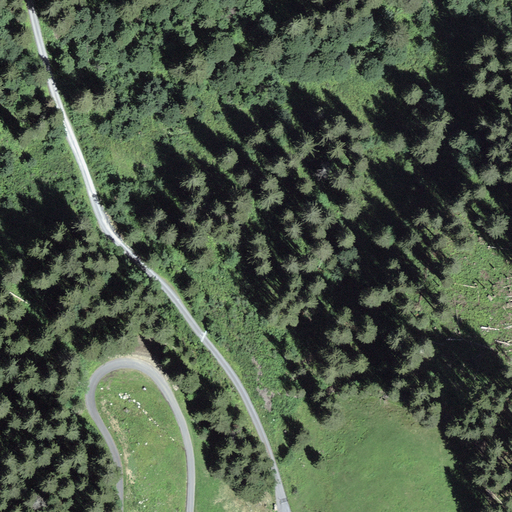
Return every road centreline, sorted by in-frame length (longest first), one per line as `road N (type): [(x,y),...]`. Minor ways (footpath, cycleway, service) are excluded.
road 1 (unclassified): [(30,0),(98,214),(225,368),(268,452),(285,511)]
road 2 (unclassified): [(190,511),(191,450),(182,423),(160,379),(130,363),(98,373),(91,389),(90,409),(118,472),(119,511)]
